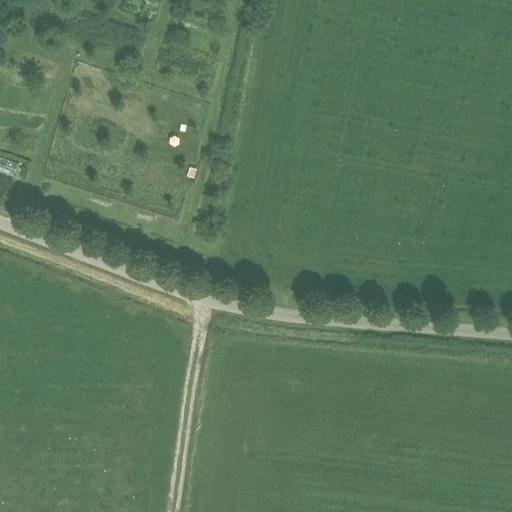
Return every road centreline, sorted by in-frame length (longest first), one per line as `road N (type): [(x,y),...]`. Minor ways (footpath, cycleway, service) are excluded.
road 1 (unclassified): [(511,335),(310,320),(199,298),(0,226)]
road 2 (track): [(171,511),(199,298)]
